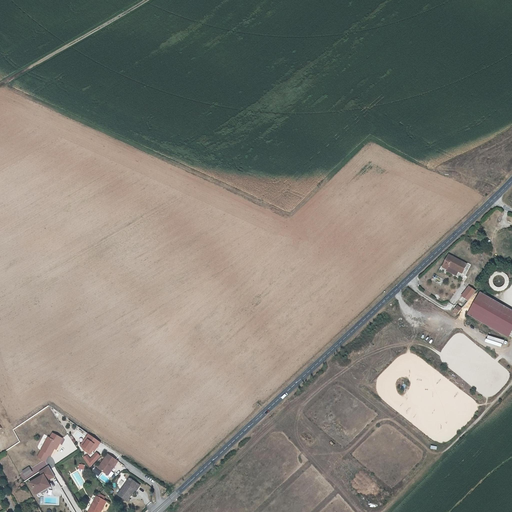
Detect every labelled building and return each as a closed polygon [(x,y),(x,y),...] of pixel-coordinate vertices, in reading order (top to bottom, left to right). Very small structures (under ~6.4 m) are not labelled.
[(467,264),(449,255),(442,267),(447,269),(448,267),(462,274),(467,264)] [(508,277),(506,274),(503,273),(500,272),(497,273),(494,274),(492,277),(490,280),(490,283),(491,286),(492,289),(495,291),(498,292),(501,292),(504,291),(507,289),(509,286),(510,283),(509,280),(508,277)] [(470,286),(462,296),(468,301),(476,291),(470,286)] [(511,334),(511,310),(481,293),(468,315),(509,339),(511,334)] [(382,328),(384,331),(397,321),(395,318),(382,328)] [(471,322),(469,325),(477,331),(480,328),(471,322)] [(48,455),(50,457),(54,449),(57,443),(59,444),(62,439),(52,434),(49,439),(48,438),(37,458),(44,462),(48,455)] [(101,444),(89,435),(81,445),(86,452),(91,457),(101,444)] [(88,456),(84,458),(91,468),(102,456),(97,453),(91,459),(88,456)] [(119,463),(109,455),(99,469),(109,477),(119,463)] [(43,475),(29,483),(36,495),(52,486),(48,479),(53,476),(48,466),(40,470),(43,475)] [(26,476),(32,472),(29,468),(23,472),(26,476)] [(135,490),(139,485),(129,478),(118,495),(127,501),(134,489),(135,490)] [(101,511),(107,502),(104,500),(99,498),(97,497),(88,511),(101,511)]
